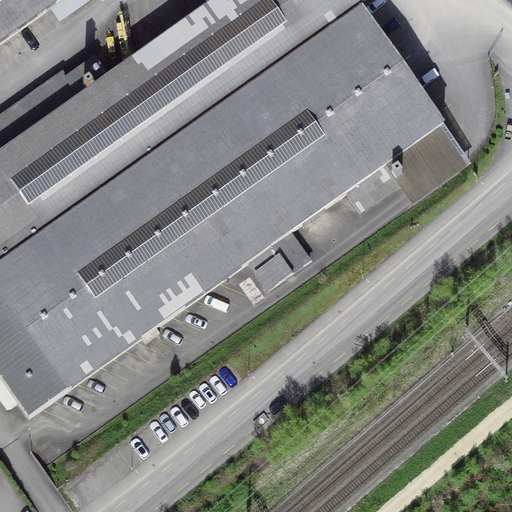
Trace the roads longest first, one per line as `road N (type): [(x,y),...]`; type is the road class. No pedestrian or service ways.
road 1 (unclassified): [(122,511),(511,190)]
road 2 (track): [(382,511),(511,399)]
